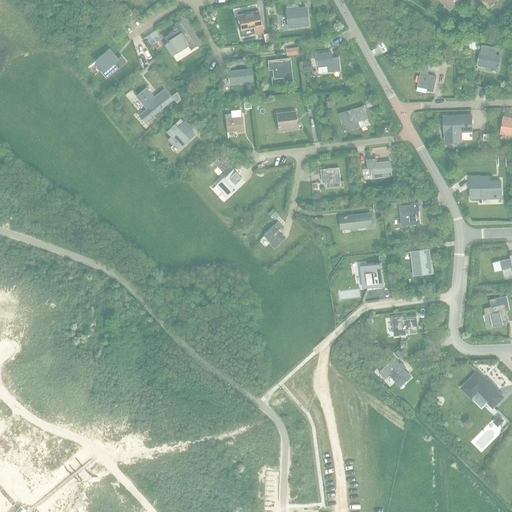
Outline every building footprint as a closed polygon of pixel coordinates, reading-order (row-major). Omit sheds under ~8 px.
[(441,0),(449,9),(459,0),(441,0)] [(288,27),(308,24),(306,7),(286,9),(288,27)] [(258,10),(237,15),(241,30),(253,27),(255,34),(263,32),(258,10)] [(197,46),(198,46),(181,20),(174,24),(178,29),(175,31),(174,30),(164,37),(167,42),(164,44),(171,55),(188,45),(191,50),(191,49),(197,45),(197,46)] [(481,52),(478,64),(498,68),(500,56),(495,55),(496,49),(482,46),(481,52)] [(298,47),(286,48),(287,55),(299,54),(298,47)] [(98,59),(95,61),(103,71),(101,72),(106,78),(126,62),(121,56),(117,60),(109,50),(98,59)] [(339,57),(332,58),(331,52),(316,54),(318,66),(327,65),(328,66),(333,65),(333,64),(339,63),(339,57)] [(290,65),(289,59),(283,59),(268,61),(269,69),(273,68),(273,77),(283,76),(284,83),(292,82),(291,75),(290,65)] [(422,65),(421,73),(428,75),(429,67),(422,65)] [(230,69),(223,69),(224,77),(228,77),(229,83),(239,82),(239,79),(246,78),(251,77),(250,69),(245,70),(245,69),(230,71),(230,69)] [(433,91),(436,77),(428,75),(421,73),(418,86),(428,88),(427,90),(433,91)] [(136,96),(147,109),(139,116),(144,122),(165,105),(160,99),(157,101),(146,88),(136,96)] [(355,121),(365,118),(362,106),(345,111),(349,124),(355,122),(355,121)] [(277,127),(296,125),(294,111),(276,113),(277,127)] [(472,115),(443,116),(444,132),(445,132),(445,142),(457,141),(461,141),(461,131),(472,131),(472,128),(472,115)] [(237,132),(243,131),(242,116),(225,118),(227,131),(237,130),(237,132)] [(511,134),(511,118),(503,117),(501,131),(511,133),(511,135),(511,134)] [(180,148),(195,134),(190,130),(193,127),(185,120),(184,121),(180,118),(166,132),(171,136),(168,139),(174,145),(176,143),(180,148)] [(220,163),(217,166),(222,171),(227,167),(228,168),(234,163),(227,157),(220,163)] [(391,176),(390,161),(376,163),(376,159),(367,160),(368,169),(371,169),(372,177),(384,176),(384,177),(391,176)] [(322,182),(340,180),(339,167),(321,169),(322,182)] [(230,170),(225,175),(215,185),(222,192),(221,193),(226,198),(242,182),(230,170)] [(470,199),(501,198),(500,181),(470,182),(470,199)] [(414,221),(419,220),(418,210),(412,210),(412,205),(399,206),(401,217),(404,217),(405,225),(414,224),(414,221)] [(349,228),(371,225),(370,213),(340,217),(341,226),(349,225),(349,228)] [(271,242),(270,243),(274,248),(285,238),(277,230),(282,226),(278,222),(264,235),(271,242)] [(414,275),(432,273),(429,250),(411,252),(414,275)] [(500,261),(493,263),(495,271),(502,269),(511,266),(511,258),(500,261)] [(381,263),(360,266),(362,284),(364,283),(364,289),(376,287),(377,289),(384,288),(381,263)] [(491,307),(484,309),(486,315),(490,314),(493,327),(503,324),(503,323),(509,321),(506,310),(510,309),(507,296),(490,300),(491,307)] [(405,327),(417,325),(416,317),(403,319),(403,316),(394,317),(396,333),(405,332),(405,327)] [(395,382),(399,387),(410,376),(403,369),(405,367),(401,362),(389,374),(396,381),(395,382)] [(487,401),(496,392),(497,391),(496,391),(498,389),(488,378),(486,380),(478,372),(462,388),(469,394),(474,389),(487,401)]
